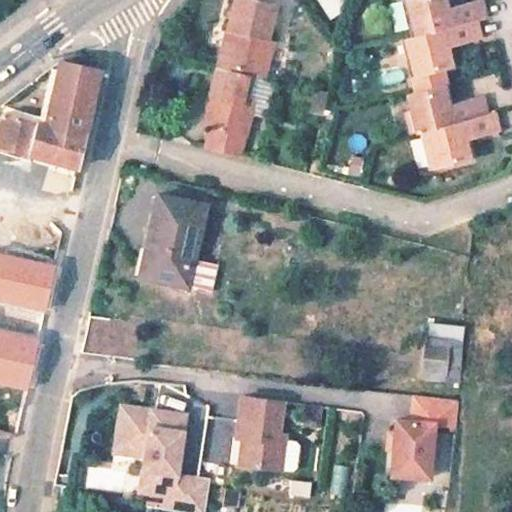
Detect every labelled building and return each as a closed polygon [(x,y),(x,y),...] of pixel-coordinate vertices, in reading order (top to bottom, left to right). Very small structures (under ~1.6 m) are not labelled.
[(275,8),(244,0),(235,0),(226,32),(233,34),(224,69),(217,68),(215,67),(206,102),(212,103),(206,129),(201,149),(237,158),(251,102),(244,101),(250,76),(262,79),(271,43),(266,42),(275,8)] [(441,0),(402,0),(412,38),(402,40),(414,91),(399,94),(410,134),(422,131),(431,168),(470,159),(465,140),(494,133),(490,114),(476,117),(471,100),(438,108),(429,74),(446,70),(441,50),(475,41),(471,23),(482,20),(477,0),(444,9),(441,0)] [(233,34),(226,32),(217,68),(224,69),(233,34)] [(1,113),(0,118),(0,142),(76,165),(96,72),(96,71),(59,62),(43,126),(1,113)] [(314,92),(309,110),(324,114),(328,95),(314,92)] [(199,127),(206,129),(212,103),(206,102),(199,127)] [(0,210),(9,214),(15,195),(0,190),(0,210)] [(203,207),(155,197),(138,275),(185,285),(203,207)] [(84,346),(122,351),(127,316),(88,310),(84,346)] [(418,379),(459,380),(460,321),(420,320),(418,379)] [(434,423),(456,424),(457,400),(413,393),(412,420),(396,419),(392,474),(430,477),(434,423)] [(279,401),(240,395),(235,437),(241,437),(237,464),(277,469),(280,441),(281,436),(274,435),(279,401)] [(158,508),(189,511),(203,511),(208,475),(176,471),(184,409),(95,397),(88,446),(135,452),(130,490),(160,494),(158,508)] [(0,408),(0,426),(9,429),(13,413),(0,408)] [(293,442),(280,441),(277,469),(289,471),(294,465),(296,449),(293,442)]
